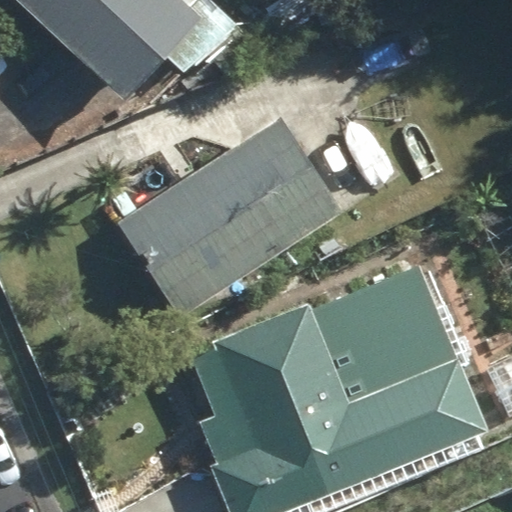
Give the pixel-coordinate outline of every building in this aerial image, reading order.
[(7,0),(119,103),(195,23),(170,0),(7,0)] [(228,53),(243,74),(262,60),(246,39),(228,53)] [(116,227),(177,323),(341,218),(279,122),(116,227)] [(199,429),(230,511),(308,511),(307,507),(373,483),(332,375),(391,352),(367,291),(308,315),(305,309),(211,346),(216,358),(193,366),(213,423),(199,429)] [(420,373),(372,388),(388,437),(436,421),(420,373)]
